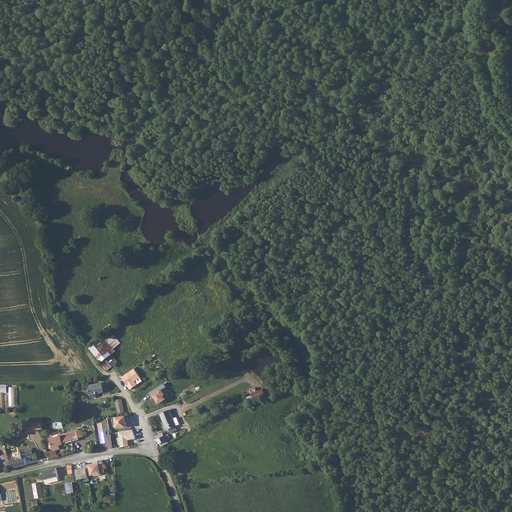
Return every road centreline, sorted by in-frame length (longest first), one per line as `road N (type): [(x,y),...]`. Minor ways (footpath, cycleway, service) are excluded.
road 1 (track): [(84,354),(60,321),(40,217),(0,177)]
road 2 (residential): [(0,477),(149,453)]
road 3 (unclassified): [(149,453),(150,440),(120,386),(84,354)]
